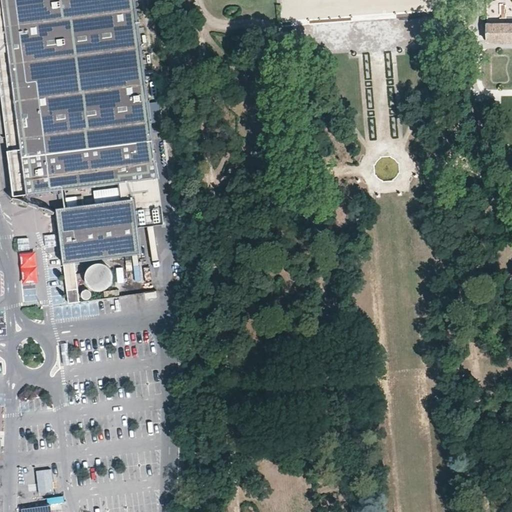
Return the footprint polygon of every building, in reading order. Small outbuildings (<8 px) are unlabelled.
[(139,218),(165,214),(135,0),(0,0),(0,71),(1,82),(3,90),(5,107),(7,119),(12,156),(16,195),(30,193),(122,182),(122,189),(124,200),(96,203),(57,208),(67,277),(68,288),(68,289),(80,289),(77,262),(126,256),(139,254),(144,254),(140,226),(139,218)] [(511,22),(510,23),(486,23),(486,29),(486,41),(511,40),(511,22)] [(122,189),(94,192),(96,203),(124,200),(122,189)] [(167,223),(165,214),(139,218),(140,226),(167,223)] [(18,237),(19,249),(29,248),(29,237),(18,237)] [(139,254),(126,256),(127,268),(140,266),(139,254)] [(95,261),(91,264),(88,267),(86,272),(86,276),(88,281),(90,285),(95,287),(99,289),(104,288),(109,286),(112,283),(114,279),(115,274),(114,269),(112,265),(108,262),(104,260),(99,260),(95,261)] [(91,297),(92,295),(92,294),(92,292),(92,290),(91,289),(89,288),(87,288),(86,288),(84,289),(83,290),(82,291),(82,293),(82,295),(83,296),(84,297),(86,298),(88,298),(89,298),(91,297)] [(51,469),(36,471),(39,495),(54,493),(51,469)]
